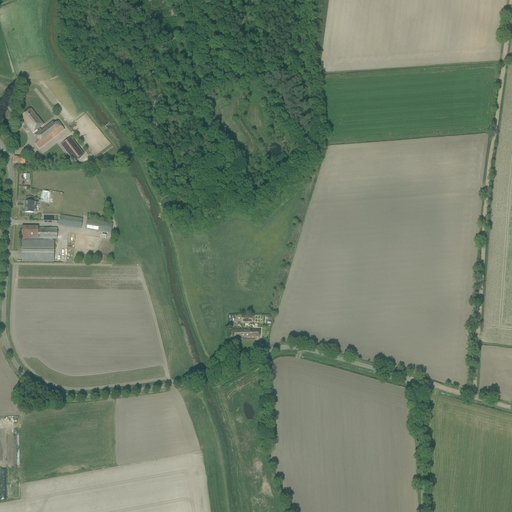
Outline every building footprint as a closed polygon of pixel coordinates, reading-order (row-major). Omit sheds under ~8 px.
[(31,109),(24,114),(26,117),(27,118),(29,121),(25,123),(33,133),(36,130),(39,133),(35,136),(36,136),(44,146),(64,130),(58,122),(54,125),(52,123),(41,131),(39,128),(43,125),(31,109)] [(70,138),(61,145),(74,162),(84,155),(70,138)] [(42,191),(41,201),(48,202),(50,193),(42,191)] [(25,212),(30,213),(36,213),(36,208),(38,208),(38,202),(25,202),(25,212)] [(59,215),(58,225),(81,229),(82,219),(59,215)] [(86,220),(85,229),(111,234),(112,224),(86,220)] [(21,262),(26,262),(54,262),(54,239),(57,239),(57,229),(38,228),(38,227),(22,227),(21,262)] [(232,330),(232,333),(232,338),(259,338),(260,330),(249,330),(249,328),(248,328),(248,330),(242,329),(232,330)]
